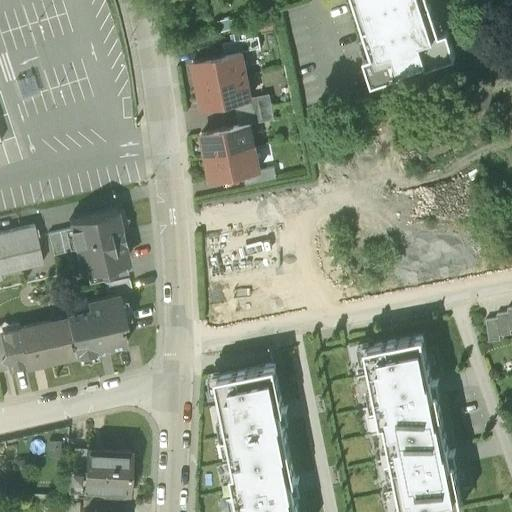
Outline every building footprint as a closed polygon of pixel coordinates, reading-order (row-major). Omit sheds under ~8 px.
[(353,0),(371,54),(363,57),(372,83),(402,73),(400,68),(424,61),(425,65),(456,55),(447,30),(439,32),(428,0),(353,0)] [(258,35),(223,42),(225,54),(242,51),(261,47),(258,35)] [(225,54),(193,61),(198,84),(246,74),(242,51),(225,54)] [(246,74),(198,84),(202,107),(234,100),(251,97),(246,74)] [(269,93),(257,96),(259,108),(271,106),(269,93)] [(251,97),(234,100),(237,113),(259,108),(257,96),(251,97)] [(271,106),(259,108),(262,120),(274,118),(271,106)] [(259,108),(237,113),(239,125),(250,123),(262,120),(259,108)] [(239,125),(202,132),(206,156),(255,146),(250,123),(239,125)] [(255,146),(206,156),(211,179),(243,172),(260,169),(255,146)] [(260,169),(243,172),(245,184),(277,178),(274,166),(260,169)] [(117,208),(69,220),(70,227),(75,248),(81,272),(104,267),(125,262),(118,232),(122,231),(117,208)] [(34,224),(0,231),(0,276),(1,277),(0,273),(0,270),(42,261),(34,224)] [(70,227),(48,232),(53,254),(75,248),(70,227)] [(125,262),(104,267),(106,278),(128,273),(125,262)] [(129,278),(107,283),(110,294),(119,292),(131,289),(129,278)] [(110,294),(87,299),(89,310),(66,315),(67,316),(75,353),(75,354),(126,343),(121,321),(125,320),(119,292),(110,294)] [(67,316),(0,331),(1,335),(8,368),(25,364),(26,366),(44,361),(44,360),(75,353),(67,316)] [(386,430),(443,419),(437,392),(442,391),(439,377),(432,379),(423,333),(369,344),(372,356),(367,357),(374,392),(378,391),(386,430)] [(1,335),(0,335),(0,369),(8,368),(1,335)] [(233,461),(290,450),(284,420),(290,418),(287,405),(284,406),(275,363),(220,374),(222,386),(218,387),(225,422),(229,421),(234,448),(231,449),(233,461)] [(443,419),(386,430),(389,442),(393,442),(398,469),(394,470),(401,504),(405,504),(406,511),(424,511),(463,504),(454,462),(458,461),(455,447),(449,448),(443,419)] [(130,450),(86,447),(85,470),(84,488),(85,488),(102,489),(102,484),(127,485),(126,490),(128,490),(130,450)] [(290,450),(233,461),(235,471),(231,472),(231,473),(235,472),(241,501),(237,501),(239,511),(299,511),(295,491),(302,490),(299,476),(295,477),(290,450)] [(85,470),(72,470),(71,494),(85,495),(85,488),(84,488),(85,470)] [(78,511),(79,500),(55,499),(55,511),(78,511)]
